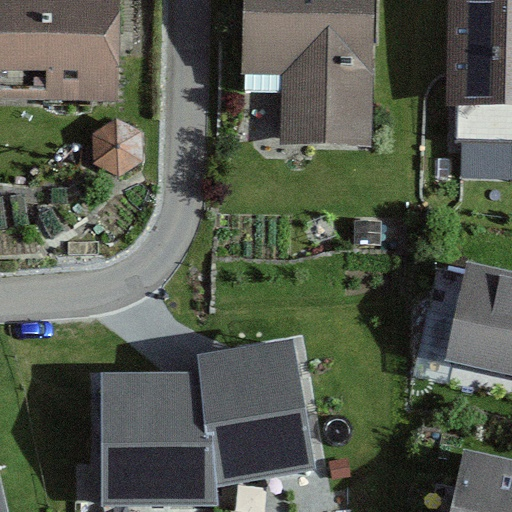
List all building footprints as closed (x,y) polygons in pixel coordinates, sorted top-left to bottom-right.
[(0,0),(0,70),(46,72),(46,93),(111,94),(113,0),(0,0)] [(257,0),(256,62),(246,62),(245,92),(292,94),(291,134),(360,136),(363,0),(257,0)] [(511,11),(458,10),(456,101),(511,102),(511,11)] [(138,160),(137,136),(116,126),(97,139),(97,162),(119,173),(138,160)] [(444,154),(467,154),(467,127),(444,127),(444,154)] [(370,217),(371,239),(393,239),(393,217),(370,217)] [(511,286),(437,270),(428,311),(463,319),(454,359),(511,371),(511,286)] [(308,463),(290,347),(205,363),(207,378),(108,379),(108,497),(212,499),(211,481),(308,463)] [(511,511),(511,473),(470,465),(459,511),(511,511)]
